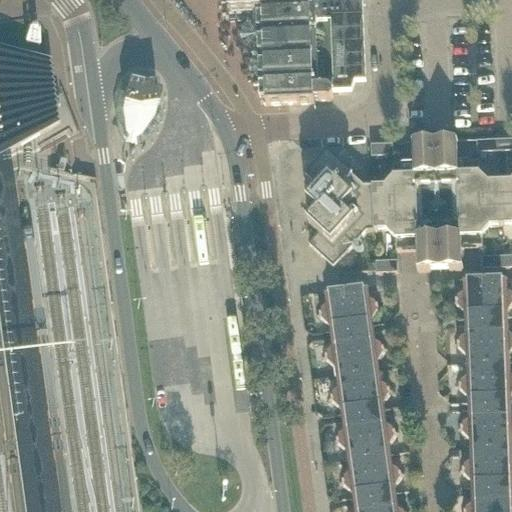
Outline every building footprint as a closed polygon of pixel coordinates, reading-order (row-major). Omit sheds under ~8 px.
[(230,0),(231,13),(264,12),(268,108),(316,106),(316,104),(332,103),(335,102),(335,98),(353,97),(352,82),(367,81),(364,8),(335,9),(334,0),(230,0)] [(52,64),(52,62),(49,62),(0,49),(0,159),(10,154),(28,143),(60,126),(60,123),(57,122),(56,110),(60,107),(59,101),(54,100),(49,64),(52,64)] [(146,86),(139,84),(130,82),(127,95),(127,96),(124,106),(125,106),(124,112),(127,134),(130,139),(141,138),(154,119),(157,107),(159,107),(156,84),(146,86)] [(478,155),(490,154),(489,142),(478,143),(478,155)] [(490,154),(500,154),(500,142),(489,142),(490,154)] [(500,154),(511,154),(511,142),(500,142),(500,154)] [(462,251),(484,250),(484,238),(492,229),(504,228),(501,184),(490,185),(481,176),(480,164),(459,165),(459,144),(414,145),(415,167),(393,167),(393,180),(385,189),(374,189),(376,233),(388,233),(397,241),(398,254),(420,253),(420,272),(463,270),(462,251)] [(373,159),(395,158),(394,146),(372,147),(373,159)] [(10,154),(0,159),(0,323),(25,511),(59,511),(12,171),(11,164),(10,154)] [(374,189),(366,189),(330,157),(308,181),(319,192),(309,203),(320,214),(310,225),(321,236),(311,247),(335,270),(369,234),(376,233),(374,189)] [(64,172),(67,160),(61,158),(58,170),(64,172)] [(511,183),(501,184),(504,228),(511,227),(511,183)] [(484,271),(494,271),(494,259),(483,259),(484,271)] [(494,271),(505,271),(505,259),(494,259),(494,271)] [(378,276),(400,275),(399,263),(377,264),(378,276)] [(468,368),(511,366),(511,355),(511,354),(511,335),(510,326),(510,321),(510,313),(511,310),(511,294),(509,292),(509,281),(464,282),(465,294),(455,304),(455,305),(466,315),(466,323),(466,328),(466,337),(457,347),(456,347),(456,348),(457,348),(467,357),(468,368)] [(337,380),(381,374),(380,363),(388,352),(389,352),(389,351),(388,351),(377,343),(375,332),(374,321),(382,310),(383,310),(383,309),(382,309),(371,300),(370,289),(326,295),(327,307),(319,318),(318,318),(318,319),(319,319),(330,327),(331,336),(333,349),(325,360),(324,360),(324,361),(325,361),(336,369),(337,380)] [(511,369),(511,366),(468,368),(468,378),(459,388),(458,388),(458,390),(459,390),(469,399),(469,409),(470,421),(460,431),(460,432),(470,442),(471,452),(511,450),(511,369)] [(381,374),(337,380),(339,390),(330,401),(330,403),(331,403),(342,411),(343,419),(345,433),(336,444),(335,444),(336,445),(347,453),(349,463),(393,457),(391,447),(400,436),(400,435),(399,435),(388,426),(387,415),(385,405),(394,394),(395,394),(394,392),(394,393),(383,384),(381,374)] [(511,511),(511,450),(471,452),(471,463),(462,473),(461,473),(461,474),(462,474),(472,483),(472,494),(473,505),(466,511),(511,511)] [(393,457),(349,463),(350,474),(342,485),(341,485),(341,486),(342,486),(353,495),(354,503),(355,511),(402,511),(400,510),(398,499),(397,489),(405,477),(406,477),(406,476),(405,476),(394,468),(393,457)]
